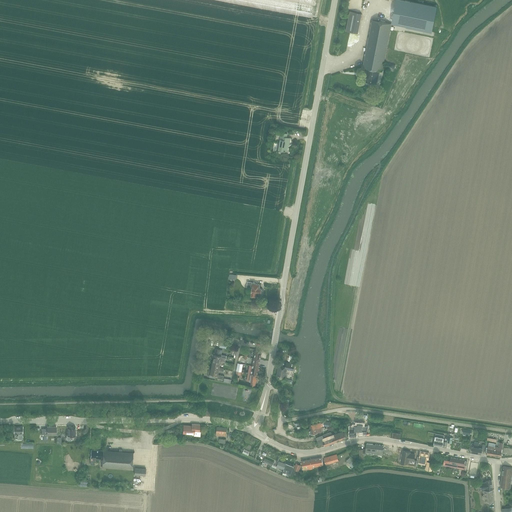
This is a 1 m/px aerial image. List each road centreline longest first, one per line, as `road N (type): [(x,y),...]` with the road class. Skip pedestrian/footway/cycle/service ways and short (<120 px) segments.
road 1 (track): [(326,412),(333,267),(372,191),(474,35),(511,6)]
road 2 (tertiary): [(273,349),(335,0)]
road 3 (tertiary): [(495,461),(377,439),(301,453),(250,431)]
road 4 (tertiary): [(0,422),(199,419),(250,431)]
